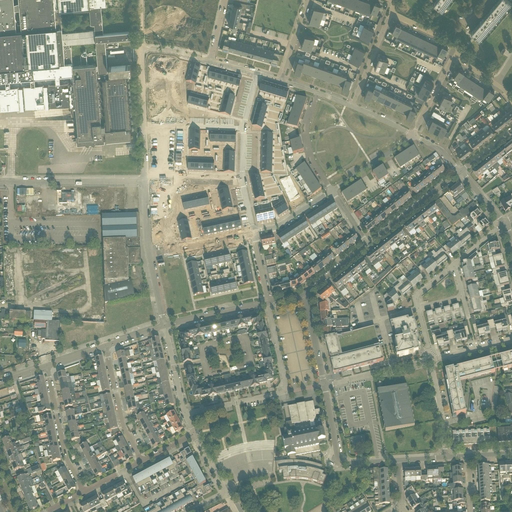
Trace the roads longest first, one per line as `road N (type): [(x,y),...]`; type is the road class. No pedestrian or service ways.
road 1 (residential): [(184,415),(287,392),(267,303)]
road 2 (residential): [(164,325),(145,181)]
road 3 (residential): [(0,181),(145,181)]
road 4 (residential): [(145,181),(140,49)]
road 5 (residential): [(47,366),(65,456),(83,492)]
road 6 (residential): [(105,346),(122,426),(141,461)]
